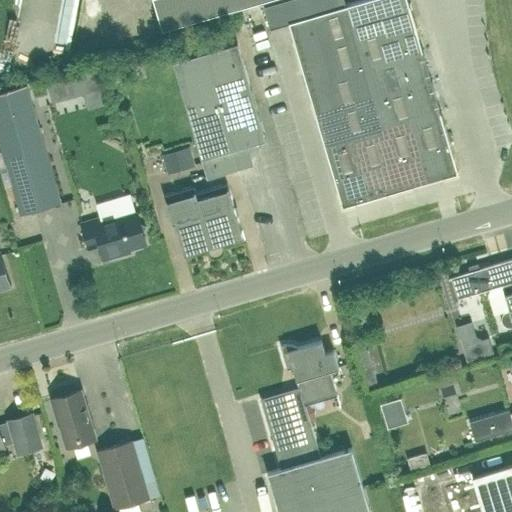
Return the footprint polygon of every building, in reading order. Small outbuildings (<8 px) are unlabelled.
[(241,0),(153,0),(162,28),(243,5),(241,0)] [(345,0),(273,0),(263,3),(270,27),(289,21),(298,51),(356,34),(347,3),(345,0)] [(408,0),(356,0),(347,3),(356,34),(414,18),(408,0)] [(414,18),(356,34),(365,65),(423,48),(414,18)] [(356,34),(298,51),(307,82),(365,65),(356,34)] [(265,140),(236,43),(172,62),(206,178),(253,164),(247,145),(265,140)] [(423,48),(365,65),(374,96),(431,79),(423,48)] [(365,65),(307,82),(316,113),(374,96),(365,65)] [(431,79),(374,96),(383,127),(411,118),(440,110),(431,79)] [(60,202),(25,85),(0,92),(0,146),(20,214),(60,202)] [(374,96),(316,113),(325,143),(355,135),(383,127),(374,96)] [(440,110),(411,118),(429,179),(458,170),(440,110)] [(411,118),(383,127),(401,187),(429,179),(411,118)] [(383,127),(355,135),(372,195),(401,187),(383,127)] [(355,135),(325,143),(343,204),(372,195),(355,135)] [(226,183),(197,191),(213,245),(230,240),(231,243),(243,239),(241,230),(240,230),(226,183)] [(213,245),(197,191),(195,192),(193,185),(163,194),(171,223),(174,222),(181,247),(181,248),(184,257),(196,253),(195,250),(213,245)] [(139,223),(136,212),(102,222),(101,217),(80,223),(88,248),(99,244),(103,258),(121,253),(120,250),(145,243),(142,232),(145,226),(139,223)] [(22,239),(46,233),(42,218),(18,223),(22,239)] [(0,288),(9,286),(0,254),(0,288)] [(511,258),(447,278),(448,279),(451,278),(458,301),(459,301),(458,297),(503,284),(506,293),(504,294),(508,310),(505,311),(504,311),(503,313),(502,314),(501,315),(501,317),(500,318),(500,319),(501,320),(501,322),(502,323),(503,325),(505,326),(506,326),(508,327),(510,327),(511,326),(511,258)] [(324,352),(320,340),(297,347),(293,345),(289,344),(285,344),(279,345),(286,368),(292,367),(298,387),(259,398),(280,468),(266,472),(278,511),(369,511),(351,447),(319,456),(304,404),(337,395),(329,369),(338,367),(333,349),(324,352)] [(511,428),(511,362),(511,363),(511,365),(511,410),(510,411),(510,409),(471,421),(476,439),(511,428)] [(95,437),(80,389),(51,398),(66,446),(95,437)] [(40,446),(31,413),(8,419),(9,425),(0,428),(0,446),(3,446),(2,442),(13,438),(17,452),(40,446)] [(150,498),(133,440),(98,450),(115,508),(120,506),(121,511),(134,511),(139,511),(136,502),(150,498)] [(511,511),(511,463),(460,479),(467,503),(478,499),(481,511),(511,511)]
